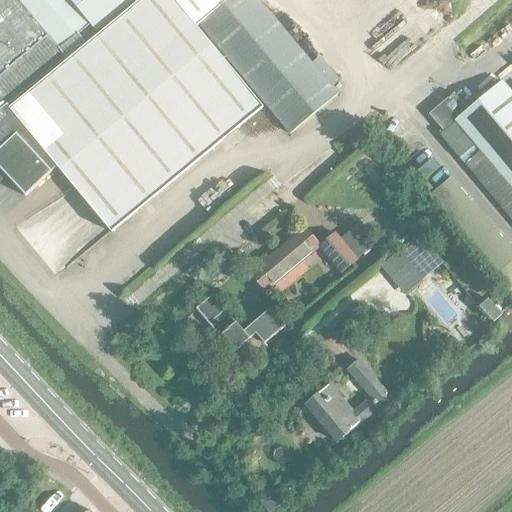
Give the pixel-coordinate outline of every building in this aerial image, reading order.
[(142,0),(137,4),(135,1),(135,0),(0,0),(0,169),(25,197),(58,168),(112,233),(263,108),(224,60),(227,58),(291,135),(338,96),(258,0),(230,0),(200,25),(213,40),(210,43),(173,0),(142,0)] [(511,91),(511,92),(503,82),(456,122),(441,135),(471,170),(511,218),(511,91)] [(337,233),(319,247),(342,275),(359,260),(358,258),(377,242),(361,223),(342,238),(337,233)] [(296,236),(250,274),(266,291),(311,254),(296,236)] [(271,309),(244,332),(213,296),(196,310),(220,337),(210,345),(224,361),(257,334),(265,344),(286,327),(271,309)] [(326,386),(304,405),(338,444),(360,426),(363,423),(380,409),(393,398),(359,359),(347,369),(370,397),(354,411),(330,383),(326,386)]
